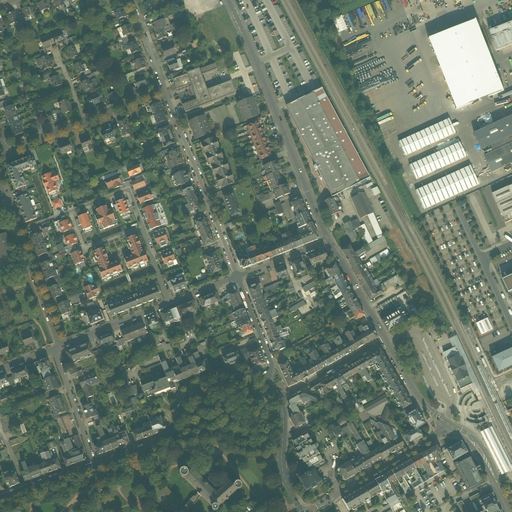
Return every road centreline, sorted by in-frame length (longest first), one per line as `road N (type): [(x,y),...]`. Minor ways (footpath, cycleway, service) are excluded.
road 1 (unknown): [(455,12),(426,36),(461,118),(421,122),(374,34),(421,12),(444,12)]
road 2 (tertiary): [(329,241),(228,0)]
road 3 (secondary): [(264,383),(238,373),(212,377),(162,439),(93,465)]
road 4 (residential): [(237,277),(164,89)]
road 5 (residential): [(169,304),(127,190),(70,212)]
road 6 (residential): [(297,389),(396,428),(409,451)]
road 7 (residential): [(56,348),(93,465)]
road 8 (residential): [(17,232),(56,348)]
road 9 (residential): [(169,304),(56,348)]
road 10 (tertiary): [(409,451),(305,511)]
